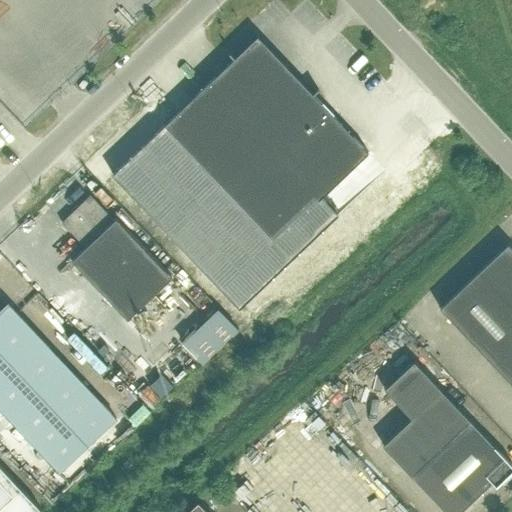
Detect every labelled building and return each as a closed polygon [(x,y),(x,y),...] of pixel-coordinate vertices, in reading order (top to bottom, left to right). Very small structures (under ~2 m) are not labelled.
[(165,125),(112,174),(240,309),(339,215),(339,214),(326,201),(322,197),(369,153),(313,95),(319,90),(318,89),(313,94),(265,43),(265,44),(250,43),(235,58),(230,53),(229,54),(234,58),(165,125)] [(61,222),(86,248),(72,261),(128,320),(172,277),(116,218),(115,220),(90,195),(61,222)] [(509,381),(511,378),(511,247),(508,244),(440,308),(509,381)] [(0,408),(60,472),(117,418),(8,303),(0,310),(0,408)] [(190,340),(212,362),(248,326),(226,304),(190,340)] [(445,511),(460,511),(496,478),(500,483),(511,471),(511,464),(414,361),(384,389),(411,418),(383,445),(445,511)] [(0,465),(0,511),(39,511),(41,510),(0,465)] [(207,511),(198,501),(186,511),(207,511)]
